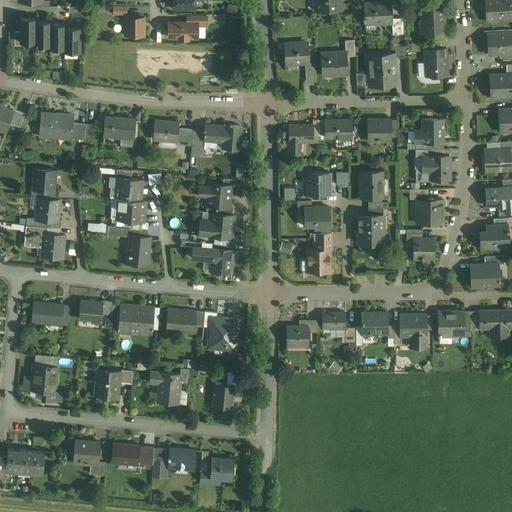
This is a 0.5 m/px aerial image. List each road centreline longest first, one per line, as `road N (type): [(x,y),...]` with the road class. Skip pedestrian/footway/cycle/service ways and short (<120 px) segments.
road 1 (residential): [(14,272),(6,407),(266,435)]
road 2 (residential): [(265,103),(0,80)]
road 3 (residential): [(466,100),(265,103)]
road 4 (residential): [(466,100),(463,202),(436,294)]
road 5 (residential): [(268,298),(265,103)]
road 6 (residential): [(266,435),(268,298)]
